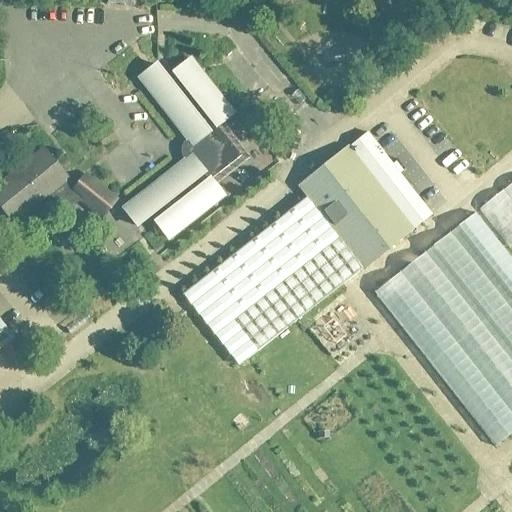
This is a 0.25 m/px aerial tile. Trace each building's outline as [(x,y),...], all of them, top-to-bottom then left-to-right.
[(214,186),(250,158),(222,122),(233,113),(191,59),(173,74),(167,78),(157,65),(139,79),(186,139),(184,142),(182,146),(181,150),(181,154),(182,157),(184,161),(123,208),(137,226),(151,216),(155,221),(155,222),(169,240),(223,197),(214,186)] [(362,269),(431,214),(367,133),(348,148),(330,162),(298,188),(306,198),(201,280),(257,352),(362,269)] [(75,190),(43,150),(0,184),(0,205),(13,222),(45,196),(49,202),(73,204),(80,199),(101,217),(115,199),(86,175),(75,190)] [(511,183),(480,209),(509,247),(511,244),(511,183)] [(511,256),(477,212),(404,270),(370,296),(489,447),(511,428),(511,256)] [(0,349),(14,338),(0,321),(0,349)] [(317,344),(332,331),(326,323),(310,335),(317,344)]
